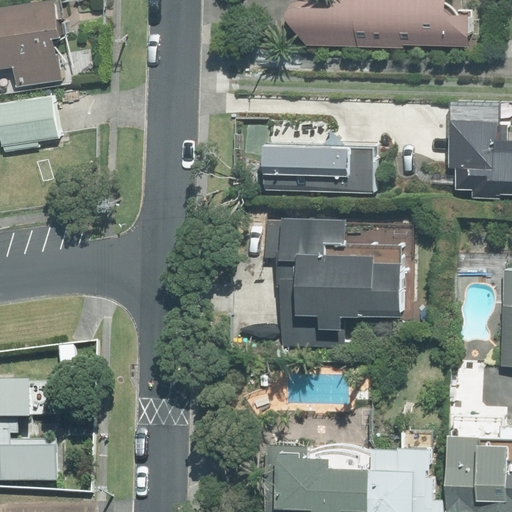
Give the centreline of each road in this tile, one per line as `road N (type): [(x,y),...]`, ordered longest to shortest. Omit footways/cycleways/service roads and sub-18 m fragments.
road 1 (unknown): [(174,68),(511,73)]
road 2 (residential): [(169,255),(160,511)]
road 3 (residential): [(176,0),(169,255)]
road 4 (residential): [(169,255),(0,278)]
